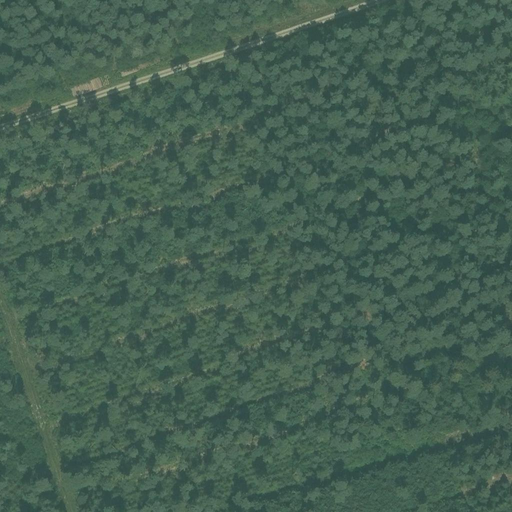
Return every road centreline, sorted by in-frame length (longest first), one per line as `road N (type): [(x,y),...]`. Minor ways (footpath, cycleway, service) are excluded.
road 1 (track): [(376,0),(0,125)]
road 2 (track): [(0,298),(70,511)]
